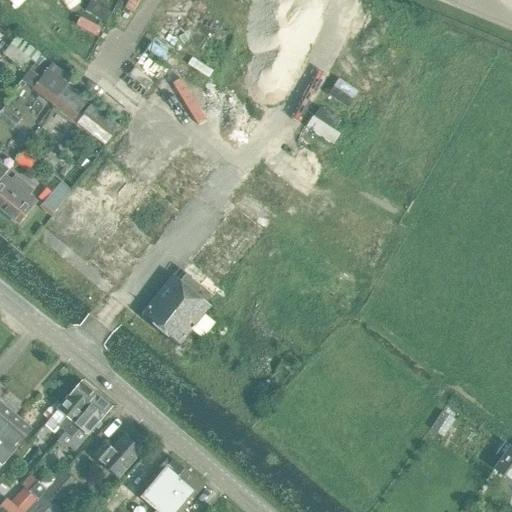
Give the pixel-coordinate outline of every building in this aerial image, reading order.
[(268,0),(254,29),(297,50),(311,21),(268,0)] [(267,0),(268,0),(311,21),(321,0),(267,0)] [(379,7),(369,29),(398,43),(401,38),(416,45),(401,76),(439,94),(460,51),(422,32),(421,34),(406,27),(409,22),(379,7)] [(254,29),(239,59),(283,80),(297,50),(254,29)] [(10,46),(3,55),(24,71),(31,62),(34,64),(40,56),(16,38),(10,46)] [(239,59),(225,88),(268,109),(283,80),(239,59)] [(29,71),(21,82),(73,121),(81,110),(79,109),(86,101),(69,89),(64,97),(62,96),(61,95),(71,80),(52,66),(41,80),(29,71)] [(401,76),(380,119),(418,137),(439,94),(401,76)] [(225,88),(211,117),(254,138),(268,109),(225,88)] [(93,105),(84,116),(112,137),(120,126),(93,105)] [(6,178),(0,185),(0,209),(1,211),(23,184),(15,177),(11,182),(6,178)] [(123,197),(107,215),(145,249),(182,208),(153,181),(131,205),(123,197)] [(18,224),(35,203),(28,196),(32,191),(23,184),(1,211),(18,224)] [(52,217),(69,193),(58,185),(41,207),(52,217)] [(246,200),(223,227),(254,253),(277,225),(246,200)] [(99,240),(77,264),(107,291),(145,249),(107,215),(91,232),(99,240)] [(223,227),(200,255),(231,281),(254,253),(223,227)] [(172,278),(141,317),(178,347),(191,331),(200,339),(212,324),(203,316),(209,308),(172,278)] [(91,405),(99,397),(81,382),(42,428),(52,436),(57,431),(62,435),(70,426),(72,427),(81,418),(77,414),(87,402),(91,405)] [(88,436),(111,407),(99,397),(91,405),(87,402),(77,414),(81,418),(72,427),(70,426),(62,435),(62,436),(58,441),(71,452),(73,452),(88,436)] [(0,432),(14,416),(0,403),(0,432)] [(0,467),(18,447),(15,445),(17,443),(18,445),(31,430),(14,416),(0,432),(0,467)] [(117,479),(140,453),(122,437),(110,451),(104,445),(93,457),(117,479)] [(511,480),(511,450),(510,449),(495,469),(511,480)] [(155,509),(187,472),(169,457),(138,495),(155,509)] [(158,511),(182,511),(204,486),(187,472),(155,509),(158,511)] [(61,511),(55,506),(76,483),(64,473),(27,511),(61,511)] [(46,491),(30,476),(21,486),(38,500),(46,491)] [(25,511),(36,502),(23,490),(10,505),(18,511),(25,511)]
